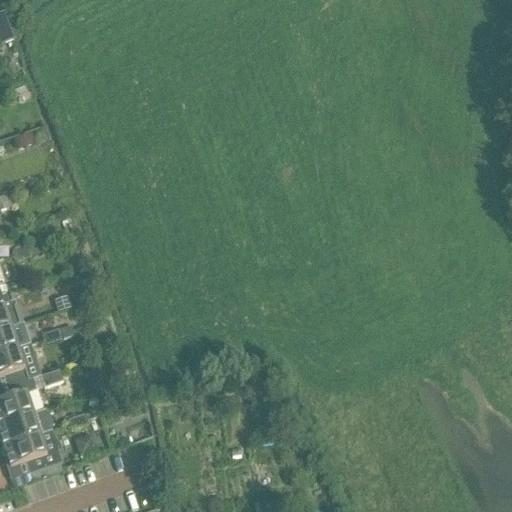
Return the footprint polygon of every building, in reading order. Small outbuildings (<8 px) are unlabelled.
[(2,17),(0,17),(0,50),(14,45),(2,17)] [(14,143),(17,150),(22,149),(24,153),(35,149),(31,138),(14,143)] [(31,259),(28,250),(13,254),(16,263),(31,259)] [(0,334),(5,333),(21,327),(11,295),(5,297),(0,298),(0,334)] [(66,299),(54,303),(57,314),(70,310),(66,299)] [(0,356),(11,353),(5,333),(0,334),(0,356)] [(57,333),(42,338),(45,347),(61,342),(57,333)] [(11,353),(0,356),(0,380),(4,379),(7,390),(32,381),(40,379),(29,347),(11,353)] [(59,373),(40,379),(44,391),(62,385),(59,373)] [(0,427),(51,411),(46,400),(35,404),(32,395),(36,393),(32,381),(7,390),(11,401),(0,404),(0,427)] [(0,442),(2,449),(57,431),(57,429),(57,425),(56,421),(55,417),(51,411),(0,427),(0,442)] [(84,418),(68,424),(71,433),(86,427),(84,418)] [(57,431),(2,449),(9,471),(31,464),(35,475),(67,464),(63,453),(63,447),(62,442),(60,437),(57,433),(56,433),(57,431)]
